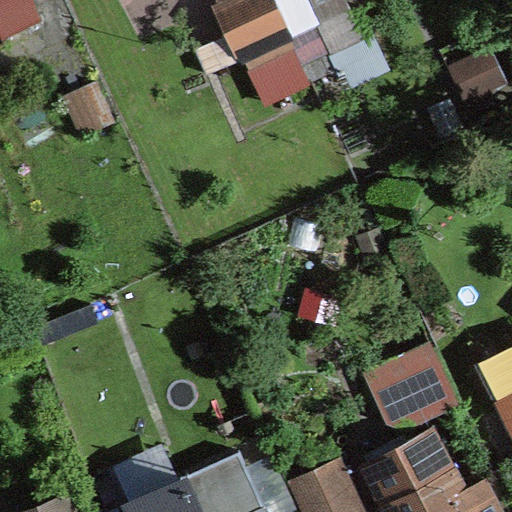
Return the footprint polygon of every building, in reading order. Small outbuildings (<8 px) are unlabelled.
[(28,0),(0,0),(0,33),(37,18),(28,0)] [(277,0),(219,0),(249,63),(296,42),(292,32),(277,0)] [(277,0),(292,32),(320,19),(311,0),(277,0)] [(311,0),(320,19),(350,5),(347,0),(311,0)] [(364,34),(350,5),(320,19),(334,48),(364,34)] [(85,85),(63,95),(82,136),(104,126),(85,85)] [(432,349),(405,362),(430,413),(457,400),(432,349)] [(405,362),(383,373),(407,424),(430,413),(405,362)] [(431,426),(363,462),(388,511),(501,511),(484,478),(464,489),(431,426)] [(247,458),(211,475),(223,501),(283,473),(266,437),(243,448),(247,458)] [(362,511),(337,458),(292,479),(308,511),(362,511)] [(72,511),(68,499),(33,511),(72,511)] [(267,511),(263,502),(240,511),(267,511)]
